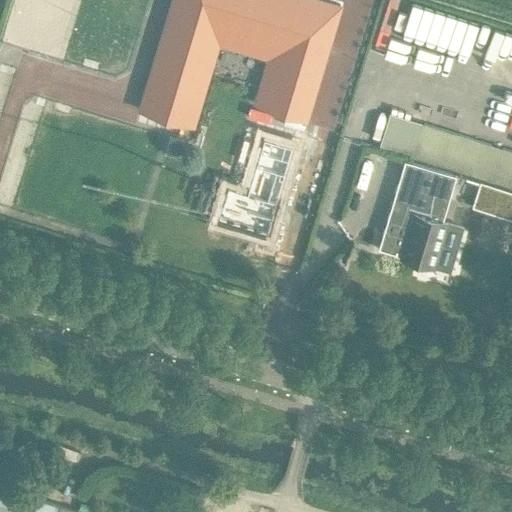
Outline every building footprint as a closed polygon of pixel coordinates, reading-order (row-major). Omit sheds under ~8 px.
[(325,0),(174,0),(145,99),(190,113),(214,33),(276,51),(260,105),(305,119),(340,4),(325,0)] [(511,151),(389,113),(378,147),(511,188),(511,151)] [(227,186),(217,218),(267,233),(277,201),(276,201),(285,173),(284,172),(292,146),(262,137),(262,140),(255,164),(254,163),(246,192),(229,187),(227,186)] [(403,160),(386,222),(377,249),(400,256),(399,259),(413,263),(413,261),(431,266),(443,224),(440,223),(445,206),(454,176),(403,160)] [(511,191),(479,181),(472,206),(511,218),(511,191)] [(511,343),(499,326),(489,334),(506,355),(511,350),(511,343)] [(0,511),(80,511),(0,488),(0,511)]
